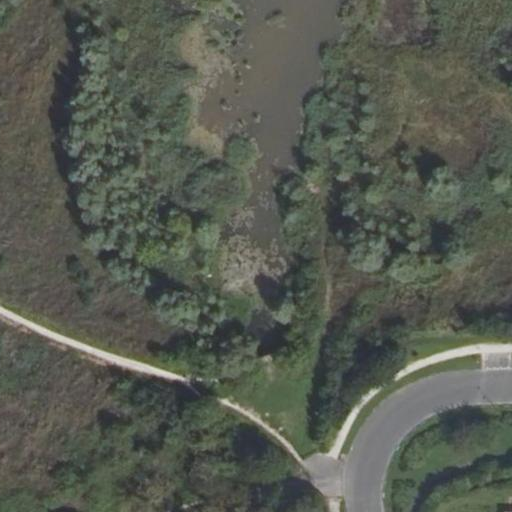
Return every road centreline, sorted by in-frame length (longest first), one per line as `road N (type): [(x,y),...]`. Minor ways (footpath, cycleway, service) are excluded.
road 1 (unclassified): [(367,511),(364,470),(393,415),(430,396),(511,385)]
road 2 (track): [(325,475),(188,511)]
